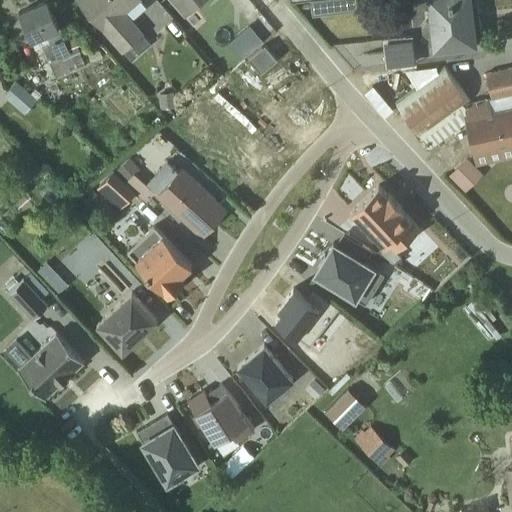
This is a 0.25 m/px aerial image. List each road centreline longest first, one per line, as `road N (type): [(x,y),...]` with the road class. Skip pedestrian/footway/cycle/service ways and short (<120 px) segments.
road 1 (residential): [(350,132),(325,144),(248,231),(193,348)]
road 2 (residential): [(193,348),(220,330),(297,232),(350,132)]
road 3 (residential): [(365,119),(496,253),(511,255)]
road 4 (residential): [(76,429),(193,348)]
road 5 (residential): [(277,14),(365,119)]
